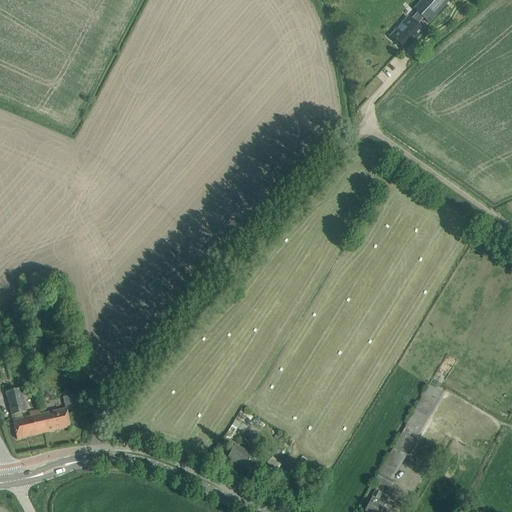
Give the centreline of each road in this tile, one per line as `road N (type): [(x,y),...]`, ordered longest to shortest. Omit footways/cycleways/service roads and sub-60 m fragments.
road 1 (unclassified): [(96,459),(98,428),(131,379),(359,128),(379,130),(511,224)]
road 2 (secondary): [(96,459),(160,468),(251,511)]
